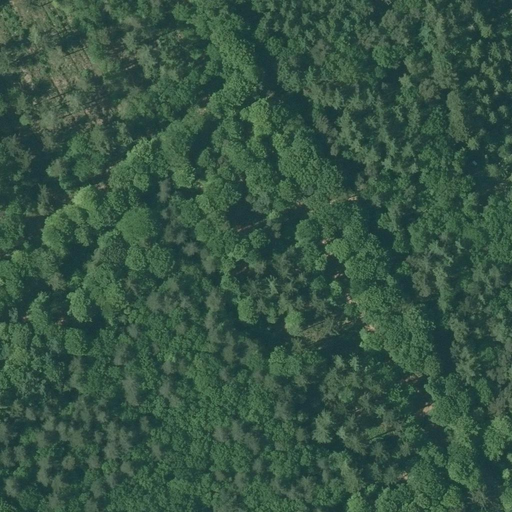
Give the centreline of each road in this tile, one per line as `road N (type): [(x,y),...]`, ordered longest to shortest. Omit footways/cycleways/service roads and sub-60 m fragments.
road 1 (unclassified): [(477,462),(194,0)]
road 2 (track): [(244,83),(0,295)]
road 3 (track): [(404,511),(511,416)]
